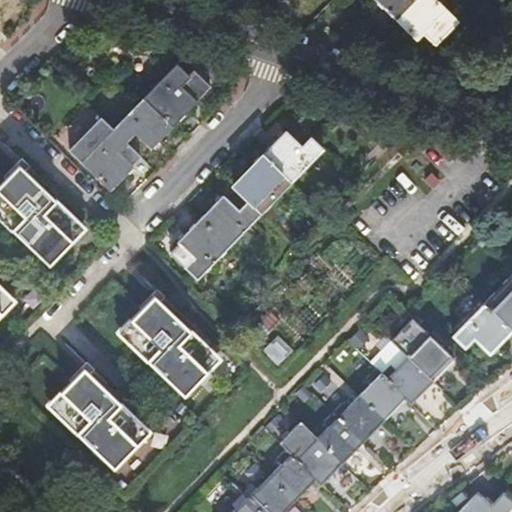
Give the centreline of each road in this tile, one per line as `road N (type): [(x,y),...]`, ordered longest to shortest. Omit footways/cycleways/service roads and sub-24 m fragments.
road 1 (residential): [(0,112),(127,240),(297,43)]
road 2 (residential): [(511,137),(297,43)]
road 3 (residential): [(511,414),(386,511)]
road 4 (residential): [(297,43),(160,0)]
